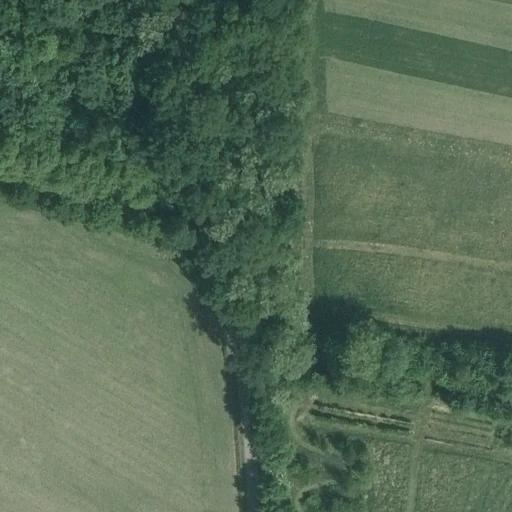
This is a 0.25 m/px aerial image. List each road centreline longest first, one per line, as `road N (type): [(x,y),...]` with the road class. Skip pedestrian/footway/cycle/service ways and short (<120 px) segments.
road 1 (unclassified): [(203,0),(200,151),(254,511)]
road 2 (track): [(208,201),(0,173)]
